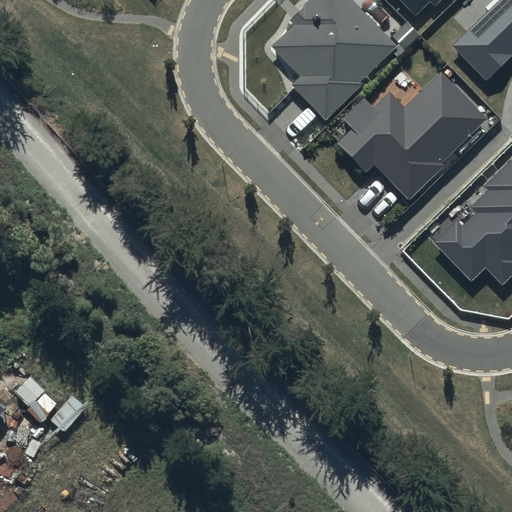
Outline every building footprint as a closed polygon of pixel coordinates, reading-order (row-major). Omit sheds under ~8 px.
[(396,46),(350,0),(310,0),(289,21),(293,25),(271,47),(300,77),(291,85),(326,120),(362,85),(359,81),(396,46)] [(400,0),(416,15),(430,2),(434,6),(440,0),(400,0)] [(511,0),(498,0),(451,46),(486,82),(511,56),(511,0)] [(487,119),(441,72),(404,108),(389,93),(373,109),(364,99),(343,120),(352,129),(337,144),(366,173),(374,165),(409,201),(445,166),(442,163),(487,119)] [(511,159),(484,187),(487,190),(470,207),(475,213),(462,226),(457,222),(436,242),(472,278),(486,264),(503,281),(511,271),(511,159)]
